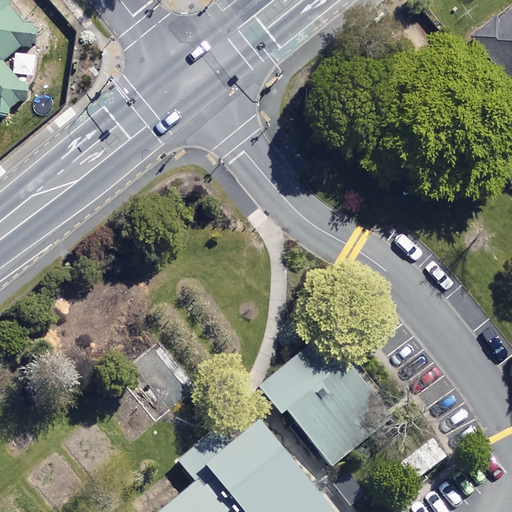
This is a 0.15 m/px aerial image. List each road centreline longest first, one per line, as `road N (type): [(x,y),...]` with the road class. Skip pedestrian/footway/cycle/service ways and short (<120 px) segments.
road 1 (secondary): [(188,85),(0,229)]
road 2 (secondary): [(292,0),(188,85)]
